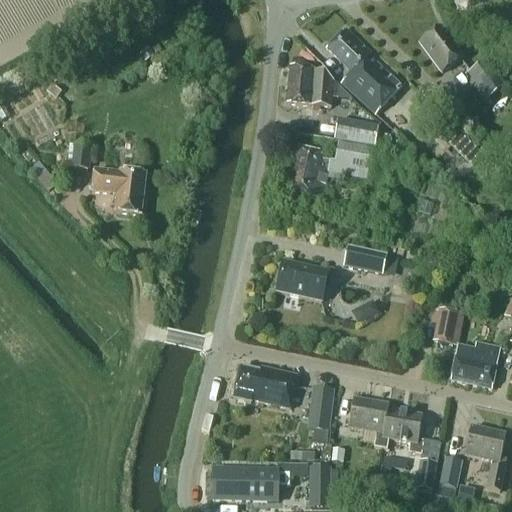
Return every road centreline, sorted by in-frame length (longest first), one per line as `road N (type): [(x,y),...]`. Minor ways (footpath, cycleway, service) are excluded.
road 1 (residential): [(217,343),(286,0)]
road 2 (residential): [(511,409),(217,343)]
road 3 (residential): [(187,511),(185,466),(217,343)]
